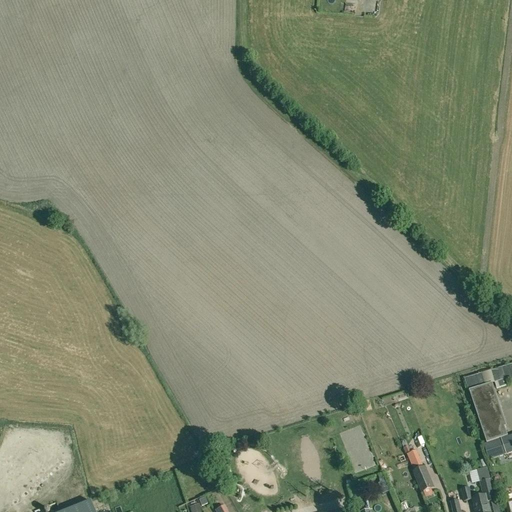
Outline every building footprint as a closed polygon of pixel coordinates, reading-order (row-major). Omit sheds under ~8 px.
[(511,364),(464,379),(468,391),(469,390),(487,444),(483,445),(489,461),(511,453),(511,435),(506,437),(502,426),(504,426),(490,383),(494,382),(496,389),(508,385),(507,381),(511,379),(511,364)] [(9,427),(9,436),(17,437),(17,427),(9,427)] [(51,466),(54,454),(43,451),(40,464),(51,466)] [(410,463),(414,472),(421,469),(424,467),(420,459),(417,451),(407,455),(410,463)] [(204,469),(210,466),(207,458),(200,462),(204,469)] [(421,469),(414,472),(413,472),(422,494),(435,488),(425,467),(424,467),(421,469)] [(480,483),(482,490),(493,488),(491,480),(488,468),(477,471),(480,483)] [(462,470),(456,472),(458,480),(464,479),(462,470)] [(464,503),(473,501),(472,499),(469,488),(462,489),(461,490),(464,503)] [(472,499),(473,501),(475,511),(490,511),(489,503),(496,501),(493,488),(482,490),(483,496),(472,499)] [(201,506),(207,504),(205,498),(199,500),(201,506)] [(450,502),(452,511),(461,511),(459,501),(450,502)]
